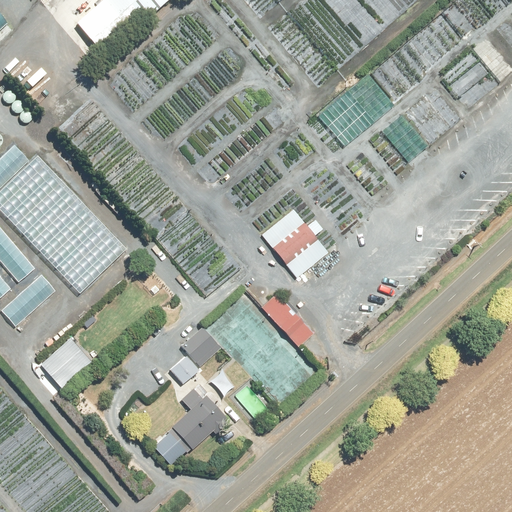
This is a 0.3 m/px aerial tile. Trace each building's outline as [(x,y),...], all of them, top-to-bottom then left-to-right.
[(106,0),(103,3),(116,17),(92,39),(106,55),(168,0),(106,0)] [(306,228),(293,212),(262,237),(296,280),(327,255),(314,238),(322,232),(314,222),(306,228)] [(296,316),(276,295),(261,310),(298,349),(313,335),(296,316)] [(219,351),(201,333),(181,352),(199,370),(219,351)] [(198,373),(185,359),(170,372),(182,386),(198,373)] [(205,396),(196,385),(179,401),(190,413),(170,430),(152,446),(172,469),(212,433),(224,447),(239,433),(205,396)]
